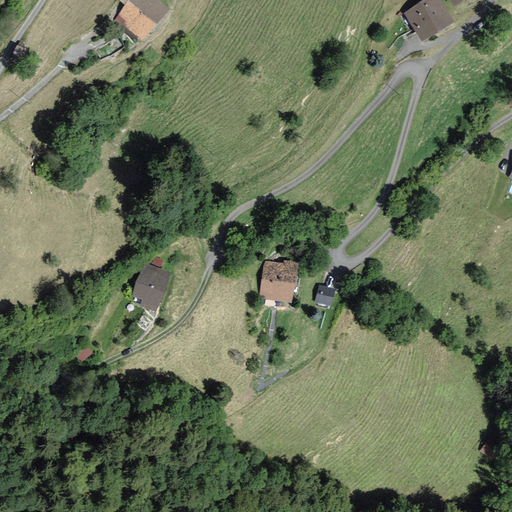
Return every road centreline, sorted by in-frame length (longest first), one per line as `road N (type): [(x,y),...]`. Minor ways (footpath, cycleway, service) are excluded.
road 1 (residential): [(511,119),(370,251),(353,265),(339,262),(340,249),(388,191),(423,79),(410,67),(324,163),(235,216),(210,272)]
road 2 (track): [(92,367),(178,324),(210,272)]
road 3 (residential): [(0,120),(108,25)]
